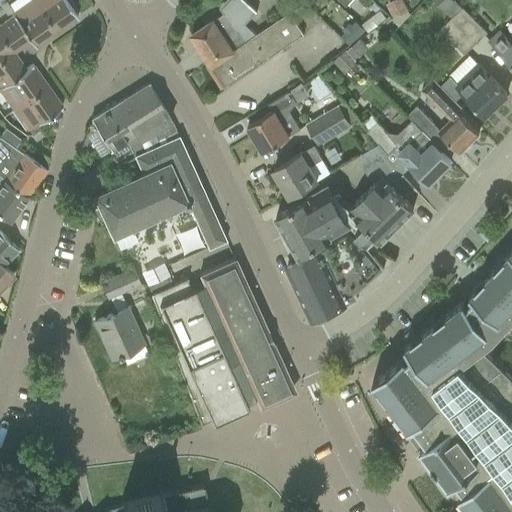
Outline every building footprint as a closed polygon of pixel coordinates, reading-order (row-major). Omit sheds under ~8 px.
[(31,0),(11,14),(12,17),(0,25),(0,84),(1,86),(0,86),(0,92),(28,129),(37,123),(38,124),(62,107),(52,92),(49,94),(40,80),(42,79),(32,64),(25,69),(13,52),(30,40),(35,47),(49,37),(48,35),(61,25),(63,27),(77,17),(64,0),(31,0)] [(257,11),(250,4),(244,0),(229,0),(222,8),(225,12),(213,20),(191,35),(199,47),(196,49),(201,57),(204,54),(210,64),(207,66),(222,89),(304,35),(289,13),(256,35),(244,24),(257,11)] [(301,0),(278,0),(285,6),(300,19),(310,8),(301,0)] [(403,0),(392,0),(387,3),(395,17),(407,11),(408,10),(403,0)] [(462,7),(455,0),(432,0),(451,18),(440,28),(466,54),(476,43),(451,18),(462,7)] [(0,6),(6,15),(12,11),(5,1),(0,4),(0,6)] [(487,32),(462,7),(451,18),(476,43),(487,32)] [(344,33),(340,37),(350,46),(365,31),(355,21),(351,25),(349,23),(342,30),(344,33)] [(511,42),(500,31),(490,40),(502,52),(501,53),(511,63),(511,42)] [(360,38),(346,50),(355,60),(368,48),(360,38)] [(345,49),(333,61),(344,73),(356,61),(355,60),(346,50),(345,49)] [(449,77),(441,85),(455,101),(464,93),(467,97),(466,97),(484,116),(507,93),(479,64),(457,85),(449,77)] [(441,85),(440,86),(434,80),(423,90),(451,118),(439,130),(460,152),(479,133),(458,112),(462,108),(455,101),(441,85)] [(148,83),(115,103),(134,135),(135,134),(138,139),(139,140),(128,146),(133,155),(178,135),(171,119),(168,114),(148,83)] [(270,104),(274,110),(248,126),(263,151),(300,129),(289,111),(290,110),(297,101),(291,91),(270,104)] [(134,135),(115,103),(91,118),(96,127),(85,134),(98,156),(124,140),(128,146),(139,140),(138,139),(135,134),(134,135)] [(313,132),(344,114),(339,104),(307,122),(313,132)] [(427,134),(437,124),(417,104),(408,114),(412,119),(422,130),(427,134)] [(344,114),(313,132),(319,143),(350,125),(344,114)] [(368,130),(387,154),(398,145),(386,131),(378,121),(377,122),(368,130)] [(0,176),(3,179),(4,179),(27,196),(46,169),(22,153),(22,154),(14,148),(21,138),(5,126),(0,133),(0,176)] [(31,135),(35,140),(44,134),(40,128),(31,135)] [(427,134),(422,130),(399,152),(411,164),(410,165),(429,183),(451,161),(433,143),(435,142),(427,134)] [(104,187),(84,196),(99,219),(102,217),(111,238),(133,228),(185,204),(186,206),(188,205),(207,247),(226,240),(178,135),(133,155),(141,172),(104,188),(104,187)] [(322,158),(314,145),(274,169),(290,196),(329,173),(321,159),(322,158)] [(327,186),(276,216),(284,230),(292,226),(298,236),(290,241),(298,255),(320,243),(348,227),(349,226),(355,232),(367,244),(376,234),(381,240),(393,228),(386,221),(395,213),(402,220),(413,208),(404,199),(389,183),(399,173),(391,163),(379,171),(382,176),(376,182),(375,182),(350,207),(337,195),(333,197),(327,186)] [(97,171),(76,180),(83,194),(84,196),(104,187),(97,171)] [(3,179),(0,176),(0,215),(8,222),(27,196),(4,179),(3,179)] [(321,244),(323,250),(287,266),(312,321),(345,306),(357,299),(354,294),(361,290),(384,269),(372,257),(371,257),(348,227),(333,236),(333,237),(321,244)] [(0,262),(3,265),(17,249),(0,232),(0,262)] [(511,511),(511,248),(476,287),(469,294),(473,297),(466,303),(464,300),(405,345),(412,354),(406,359),(404,357),(373,381),(409,429),(414,425),(416,428),(410,433),(411,434),(412,433),(416,437),(419,443),(418,443),(419,444),(425,440),(427,443),(420,448),(449,487),(456,482),(464,491),(459,495),(472,511),(511,511)] [(187,277),(150,293),(201,427),(203,426),(202,423),(211,419),(213,424),(215,423),(214,421),(246,407),(246,408),(248,408),(246,402),(255,398),(259,407),(291,393),(293,388),(272,343),(273,342),(268,331),(267,331),(234,258),(199,274),(204,284),(194,288),(194,287),(191,289),(186,279),(188,278),(187,277)] [(0,289),(11,278),(11,272),(3,265),(0,262),(0,289)] [(139,283),(132,268),(101,282),(108,297),(139,283)] [(125,306),(124,307),(94,320),(111,357),(116,355),(117,356),(121,354),(126,364),(147,354),(125,306)] [(209,511),(208,505),(211,504),(211,502),(207,503),(203,485),(205,482),(203,481),(201,485),(182,489),(181,485),(179,486),(179,490),(164,493),(160,491),(158,496),(125,504),(121,501),(119,504),(121,505),(102,509),(103,511),(209,511)]
